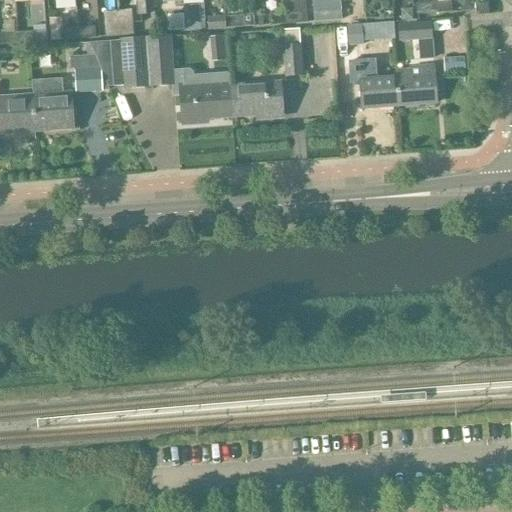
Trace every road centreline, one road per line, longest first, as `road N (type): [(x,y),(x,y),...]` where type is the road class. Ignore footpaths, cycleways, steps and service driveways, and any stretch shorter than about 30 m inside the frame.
road 1 (primary): [(0,227),(366,199)]
road 2 (primary): [(511,178),(366,199)]
road 3 (primary): [(366,199),(511,199)]
